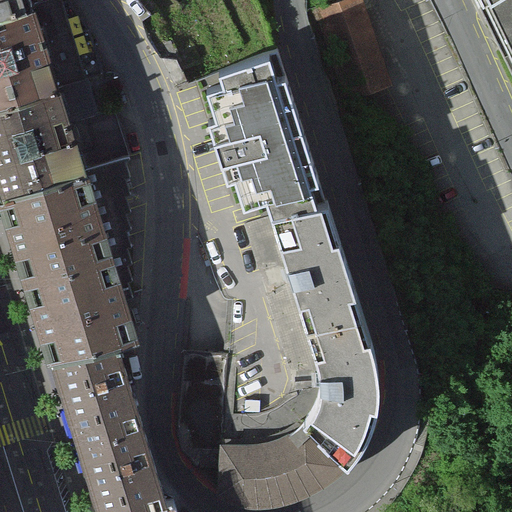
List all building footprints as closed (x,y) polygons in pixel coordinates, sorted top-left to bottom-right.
[(0,91),(67,71),(44,0),(6,0),(0,2),(0,91)] [(347,105),(393,89),(362,0),(355,0),(315,14),(347,105)] [(511,0),(482,0),(511,58),(511,0)] [(224,447),(227,355),(184,353),(180,443),(186,458),(218,491),(247,503),(288,502),(323,487),(356,466),(379,433),(388,402),(388,369),(380,337),(337,205),(328,208),(321,185),(330,182),(295,76),(286,79),(279,59),(227,76),(232,89),(214,95),(224,125),(216,128),(235,187),(244,185),(253,213),(275,206),(329,373),(329,395),(319,421),(294,440),(272,446),(265,446),(224,447)] [(92,153),(67,71),(0,91),(0,158),(6,179),(92,153)] [(92,153),(6,179),(54,347),(113,329),(143,320),(92,153)] [(113,329),(54,347),(100,506),(158,488),(113,329)] [(158,488),(100,506),(102,511),(171,511),(164,487),(158,488)]
